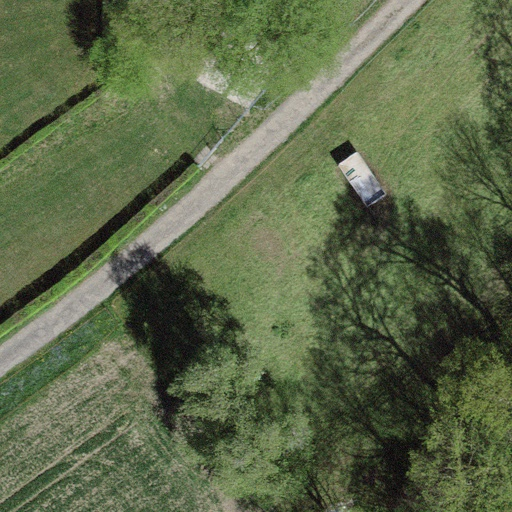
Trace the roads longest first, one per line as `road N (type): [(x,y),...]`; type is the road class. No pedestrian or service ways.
road 1 (residential): [(223,175),(0,363)]
road 2 (track): [(409,0),(223,175)]
